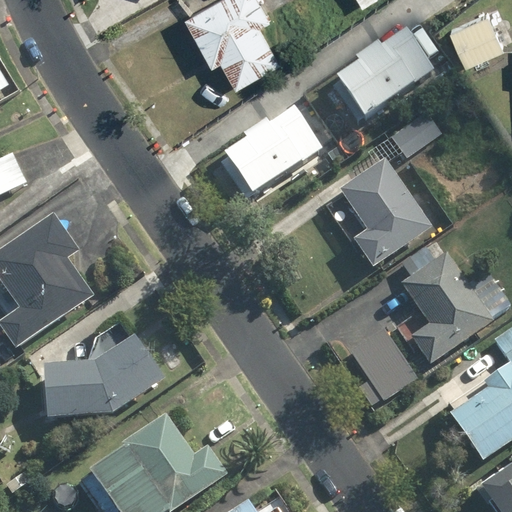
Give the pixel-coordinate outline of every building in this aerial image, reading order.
[(271,18),(260,0),(214,0),(185,16),(210,61),(220,55),(237,85),(280,61),(259,25),(271,18)] [(487,11),(449,29),(466,66),(505,48),(487,11)] [(365,123),(441,70),(405,19),(369,44),(365,39),(335,60),(338,66),(317,80),(348,123),(359,115),(365,123)] [(0,96),(9,91),(0,76),(0,96)] [(256,201),(332,149),(296,98),(260,123),(256,118),(226,139),(229,144),(208,159),(239,202),(250,194),(256,201)] [(442,142),(424,114),(361,155),(371,170),(340,191),(367,232),(352,242),(371,272),(429,233),(385,166),(400,155),(407,165),(442,142)] [(0,163),(0,204),(29,191),(14,157),(0,163)] [(80,257),(52,217),(0,254),(0,288),(18,313),(0,326),(0,331),(16,354),(92,300),(67,266),(80,257)] [(430,369),(511,310),(487,277),(468,290),(445,258),(434,266),(423,250),(398,268),(409,284),(401,290),(431,332),(413,346),(430,369)] [(511,330),(490,346),(507,369),(443,414),(480,467),(511,444),(511,330)] [(108,418),(110,420),(162,384),(133,341),(89,370),(43,372),(44,425),(109,423),(108,418)] [(113,511),(175,511),(225,476),(205,449),(190,460),(162,421),(75,485),(94,511),(107,511),(111,509),(113,511)] [(511,511),(511,461),(475,488),(492,511),(511,511)]
